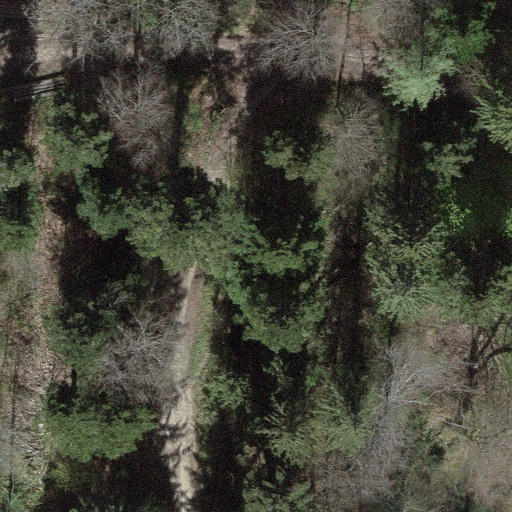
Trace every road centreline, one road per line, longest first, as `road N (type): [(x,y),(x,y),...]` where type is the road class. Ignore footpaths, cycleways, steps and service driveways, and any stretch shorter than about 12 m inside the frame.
road 1 (track): [(188,511),(177,351),(189,265),(258,49)]
road 2 (track): [(511,120),(413,73),(258,49)]
road 3 (track): [(258,49),(0,46)]
